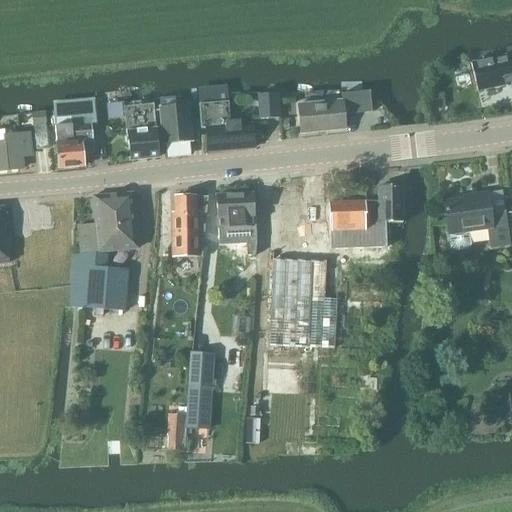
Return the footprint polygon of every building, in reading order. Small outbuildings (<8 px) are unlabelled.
[(507,58),(472,65),(477,93),(507,86),(511,85),(511,63),(508,65),(507,58)] [(229,121),(226,86),(198,88),(201,129),(205,129),(207,154),(253,150),(251,124),(235,125),(235,120),(229,121)] [(297,106),(299,134),(343,131),(342,117),(370,114),(369,93),(341,96),(341,102),(297,106)] [(279,119),(277,94),(258,95),(260,120),(279,119)] [(129,162),(157,159),(152,105),(124,108),(129,162)] [(162,145),(190,142),(187,106),(160,108),(162,145)] [(83,166),(82,155),(93,154),(90,124),(95,124),(94,109),(52,113),(58,169),(83,166)] [(46,114),(33,115),(34,126),(47,125),(46,114)] [(34,151),(45,150),(43,126),(32,127),(34,151)] [(0,171),(21,170),(19,154),(30,153),(28,134),(3,136),(2,131),(0,131),(0,171)] [(378,203),(329,204),(331,243),(352,242),(352,251),(367,250),(367,252),(389,252),(388,226),(404,225),(403,186),(378,187),(378,203)] [(128,270),(107,268),(108,251),(136,249),(132,194),(92,197),(95,225),(80,227),(82,253),(74,254),(70,305),(124,311),(128,270)] [(471,199),(443,203),(448,237),(450,248),(455,251),(467,250),(471,245),(469,234),(488,231),(491,249),(510,246),(505,214),(492,216),(488,194),(472,197),(471,199)] [(255,241),(252,195),(216,197),(218,229),(242,227),(243,242),(255,241)] [(175,219),(172,219),(173,236),(175,236),(176,257),(201,257),(207,198),(196,198),(196,197),(175,198),(175,219)] [(264,212),(264,250),(313,250),(313,236),(299,236),(299,216),(311,216),(311,201),(287,201),(287,212),(264,212)] [(0,206),(0,263),(9,263),(3,206),(0,206)] [(273,260),(269,347),(334,350),(336,301),(325,300),(326,262),(273,260)] [(184,429),(182,453),(205,455),(206,431),(207,431),(213,354),(190,352),(185,417),(184,429)] [(167,435),(166,452),(182,453),(184,429),(185,417),(168,416),(167,435)]
